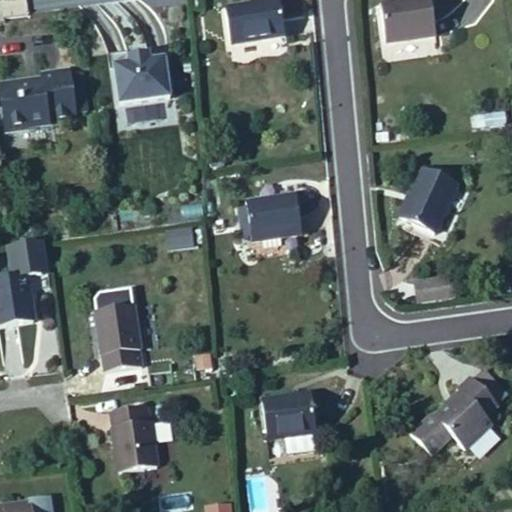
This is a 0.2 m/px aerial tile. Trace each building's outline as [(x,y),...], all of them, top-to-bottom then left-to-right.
[(435,37),(429,0),(424,0),(380,6),(386,44),(435,37)] [(284,37),(279,2),(225,11),(230,46),(284,37)] [(170,99),(164,62),(150,63),(149,57),(129,59),(129,66),(115,68),(120,106),(170,99)] [(76,118),(70,72),(42,76),(43,84),(27,87),(27,84),(0,87),(0,94),(6,137),(9,136),(12,139),(22,137),(23,134),(28,133),(28,128),(50,126),(49,122),(76,118)] [(434,236),(456,187),(424,172),(401,221),(434,236)] [(302,236),(296,197),(245,205),(246,210),(251,239),(252,243),(302,236)] [(244,240),(251,239),(246,210),(239,211),(244,240)] [(6,248),(8,257),(39,252),(43,278),(49,277),(44,243),(6,248)] [(11,279),(0,280),(0,328),(35,324),(28,280),(43,278),(39,252),(8,257),(11,279)] [(454,299),(451,279),(414,284),(418,304),(454,299)] [(140,352),(133,308),(97,313),(101,340),(99,340),(102,358),(104,358),(106,374),(137,370),(135,353),(140,352)] [(483,373),(473,383),(497,408),(507,398),(483,373)] [(465,452),(492,426),(486,420),(498,408),(497,408),(473,383),(470,379),(457,392),(460,395),(434,420),(431,417),(411,437),(432,458),(443,449),(437,443),(447,434),(465,452)] [(316,434),(311,397),(261,403),(267,441),(285,439),(287,456),(314,453),(312,436),(316,434)] [(157,469),(150,424),(145,425),(143,409),(112,414),(114,430),(113,430),(115,448),(117,448),(121,474),(157,469)]
